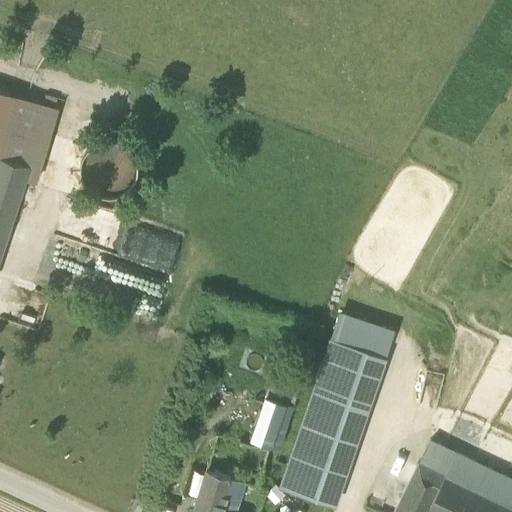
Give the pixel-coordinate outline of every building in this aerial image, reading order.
[(12,92),(0,89),(0,136),(1,134),(12,92)] [(12,92),(1,134),(44,149),(57,106),(12,92)] [(34,182),(44,149),(1,134),(0,136),(0,240),(4,242),(25,179),(34,182)] [(101,198),(114,199),(125,193),(133,184),(136,171),(134,159),(126,149),(115,143),(102,143),(91,148),(83,158),(79,170),(82,182),(90,192),(101,198)] [(86,241),(96,213),(68,203),(58,231),(86,241)] [(339,314),(316,382),(368,400),(390,332),(339,314)] [(265,395),(291,406),(298,383),(271,375),(265,395)] [(368,400),(316,382),(315,382),(279,487),(333,505),(368,400)] [(251,436),(278,447),(291,406),(265,395),(251,436)] [(216,431),(212,449),(242,458),(247,441),(216,431)] [(430,439),(420,460),(447,474),(478,489),(488,467),(430,439)] [(256,511),(264,491),(266,486),(257,483),(268,448),(247,441),(242,458),(212,449),(193,508),(203,511),(203,509),(211,511),(218,511),(230,476),(255,484),(247,511),(256,511)] [(399,502),(420,511),(428,511),(447,474),(420,460),(399,502)] [(511,511),(511,504),(494,496),(505,475),(488,467),(478,489),(447,474),(428,511),(511,511)] [(511,478),(505,475),(494,496),(511,504),(511,478)] [(202,511),(247,511),(255,484),(230,476),(218,511),(211,511),(203,509),(203,511),(202,511)] [(275,482),(264,491),(274,502),(285,493),(275,482)] [(420,511),(399,502),(394,511),(420,511)]
